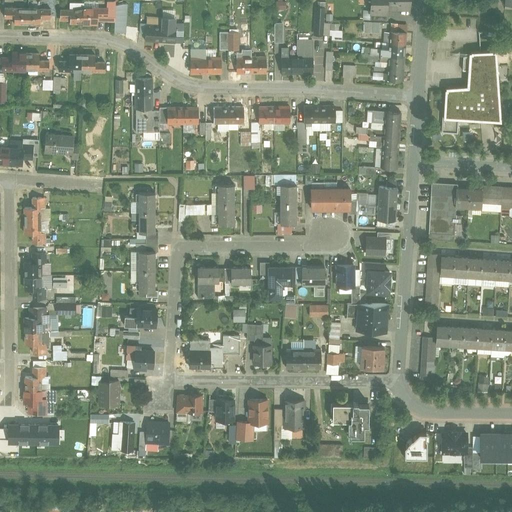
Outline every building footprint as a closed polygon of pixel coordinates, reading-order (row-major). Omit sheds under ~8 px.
[(275,0),(276,9),(286,8),(286,0),(275,0)] [(410,0),(372,0),(371,14),(387,15),(388,9),(410,10),(410,0)] [(28,5),(5,4),(5,13),(15,13),(15,20),(28,21),(28,5)] [(52,6),(28,5),(28,21),(41,21),(41,15),(51,15),(52,6)] [(85,7),(62,6),(61,15),(72,15),(71,22),(84,23),(85,7)] [(107,8),(85,7),(84,23),(97,23),(98,16),(107,17),(107,8)] [(324,11),(317,10),(315,34),(324,35),(324,23),(325,8),(324,11)] [(363,32),(380,32),(380,21),(363,21),(363,32)] [(163,25),(149,24),(148,40),(161,41),(163,25)] [(178,26),(163,25),(161,41),(177,42),(178,26)] [(229,31),(221,31),(221,49),(229,49),(229,31)] [(239,31),(229,31),(229,49),(239,49),(239,31)] [(391,31),(390,42),(390,43),(406,44),(407,32),(397,31),(391,31)] [(313,40),(298,40),(298,56),(298,72),(313,73),(313,40)] [(406,44),(390,43),(390,42),(383,42),(383,48),(372,48),(371,54),(405,56),(406,44)] [(290,48),(283,48),(283,73),(298,72),(298,56),(289,56),(290,48)] [(497,50),(472,51),(472,55),(471,70),(472,70),(473,87),(446,89),(444,117),(502,121),(497,50)] [(27,53),(14,52),(14,59),(4,59),(4,69),(26,69),(27,69),(27,53)] [(40,53),(27,53),(27,69),(50,69),(50,60),(40,60),(40,53)] [(371,54),(367,53),(366,60),(381,61),(389,61),(388,67),(404,68),(405,56),(371,54)] [(83,54),(71,54),(71,61),(61,61),(60,69),(83,70),(83,54)] [(96,55),(83,54),(83,70),(106,71),(106,62),(96,62),(96,55)] [(472,55),(464,56),(463,70),(471,70),(472,55)] [(252,56),(237,57),(237,73),(252,72),(252,56)] [(267,56),(252,56),(252,72),(267,72),(267,56)] [(207,57),(192,57),(192,73),(207,73),(207,57)] [(221,57),(207,57),(207,73),(221,73),(221,57)] [(356,65),(344,64),(344,76),(356,77),(356,65)] [(404,68),(388,67),(388,73),(385,72),(385,73),(384,78),(404,80),(404,68)] [(153,78),(137,78),(137,93),(153,92),(153,78)] [(52,89),(52,79),(43,79),(42,89),(52,89)] [(153,92),(137,93),(137,107),(153,107),(153,92)] [(183,106),(170,106),(170,122),(183,122),(183,106)] [(199,106),(183,106),(183,122),(199,122),(199,106)] [(275,106),(260,106),(260,111),(258,111),(258,122),(260,122),(275,122),(275,106)] [(298,106),(275,106),(275,122),(290,122),(290,115),(298,115),(298,106)] [(321,106),(306,106),(306,122),(306,125),(314,125),(313,122),(320,122),(321,106)] [(336,106),(321,106),(320,122),(336,122),(336,106)] [(230,107),(215,107),(215,123),(230,123),(230,107)] [(244,107),(230,107),(230,123),(244,123),(244,107)] [(402,112),(386,110),(385,122),(401,123),(402,112)] [(40,119),(39,111),(27,112),(27,119),(40,119)] [(258,122),(252,122),(252,132),(252,142),(260,142),(261,134),(260,122),(258,122)] [(401,123),(385,122),(384,129),(384,134),(400,135),(401,123)] [(366,139),(367,126),(357,126),(356,139),(366,139)] [(307,128),(299,128),(299,151),(307,151),(307,143),(307,128)] [(252,132),(242,132),(242,145),(252,145),(252,142),(252,132)] [(74,136),(46,134),(45,151),(54,152),(54,151),(59,151),(65,152),(65,151),(73,152),(74,144),(74,136)] [(400,135),(384,134),(384,140),(383,146),(399,147),(400,135)] [(23,147),(11,146),(9,162),(22,163),(23,155),(33,156),(34,143),(27,143),(27,146),(23,146),(23,147)] [(11,146),(0,145),(0,161),(9,162),(11,146)] [(399,147),(383,146),(382,166),(382,167),(398,168),(399,147)] [(186,168),(194,168),(194,159),(185,160),(186,168)] [(382,166),(363,165),(363,174),(377,174),(377,166),(382,167),(382,166)] [(243,174),(243,188),(254,188),(254,174),(243,174)] [(443,183),(432,182),(432,185),(432,189),(429,239),(454,240),(455,223),(461,223),(462,215),(456,214),(457,205),(456,205),(457,187),(458,187),(458,184),(457,184),(457,185),(443,184),(443,183)] [(297,183),(281,184),(281,203),(297,203),(297,183)] [(235,184),(219,184),(219,203),(235,203),(235,184)] [(398,186),(380,185),(379,202),(397,203),(398,186)] [(503,187),(483,186),(482,189),(482,202),(502,204),(503,187)] [(458,187),(457,187),(456,205),(457,205),(469,206),(470,188),(458,187)] [(511,188),(503,187),(502,204),(511,204),(511,188)] [(325,188),(312,188),(312,208),(325,208),(325,188)] [(338,188),(325,188),(325,208),(338,208),(338,188)] [(351,188),(338,188),(338,208),(351,208),(351,199),(351,188)] [(482,189),(470,188),(469,206),(481,207),(482,202),(482,189)] [(155,191),(140,192),(140,211),(156,211),(155,191)] [(369,192),(358,192),(358,199),(357,204),(368,204),(368,203),(369,192)] [(46,197),(33,197),(33,207),(25,207),(25,220),(41,220),(41,207),(42,207),(42,203),(46,203),(46,197)] [(397,203),(379,202),(379,204),(368,203),(368,204),(367,213),(378,214),(378,218),(396,219),(397,203)] [(235,203),(219,203),(219,223),(235,223),(235,203)] [(297,203),(281,203),(281,223),(297,223),(297,203)] [(203,204),(187,204),(186,213),(203,213),(203,204)] [(368,204),(357,204),(357,213),(367,213),(368,204)] [(156,211),(140,211),(140,231),(147,231),(156,231),(156,211)] [(41,220),(25,220),(25,233),(33,233),(33,243),(46,242),(46,232),(41,232),(41,220)] [(378,237),(368,237),(367,254),(385,254),(386,238),(386,237),(378,237)] [(147,251),(140,251),(141,270),(156,270),(156,251),(147,251)] [(46,252),(33,252),(34,262),(25,262),(26,275),(42,275),(42,274),(42,262),(43,263),(43,259),(46,259),(46,252)] [(456,257),(442,256),(442,260),(441,267),(441,273),(455,274),(456,257)] [(470,258),(456,257),(455,274),(469,275),(470,258)] [(483,259),(470,258),(469,275),(482,276),(483,259)] [(497,260),(483,259),(482,276),(496,277),(497,260)] [(511,261),(497,260),(496,277),(510,278),(511,261)] [(270,261),(261,262),(261,273),(265,273),(270,273),(270,266),(270,261)] [(385,262),(367,261),(366,270),(369,270),(369,269),(384,270),(385,262)] [(355,264),(337,265),(337,286),(352,285),(355,285),(355,264)] [(290,266),(270,266),(270,273),(270,297),(282,297),(282,283),(290,283),(290,266)] [(325,266),(302,266),(302,284),(325,284),(325,266)] [(441,267),(429,266),(426,309),(438,310),(441,273),(441,267)] [(219,267),(198,267),(198,297),(212,297),(212,281),(219,281),(219,280),(219,268),(219,267)] [(252,267),(232,267),(232,282),(252,282),(252,267)] [(384,270),(369,269),(369,270),(368,290),(389,292),(391,271),(384,270)] [(156,270),(141,270),(141,289),(147,289),(156,289),(156,270)] [(52,274),(42,274),(42,275),(42,287),(46,287),(46,288),(52,287),(52,274)] [(42,275),(26,275),(26,288),(34,288),(34,298),(46,298),(46,288),(46,287),(42,287),(42,275)] [(67,286),(67,276),(52,276),(52,286),(67,286)] [(510,278),(496,277),(496,284),(509,285),(510,278)] [(361,285),(355,285),(352,285),(352,303),(361,303),(361,285)] [(58,303),(57,303),(57,313),(76,313),(76,303),(70,303),(58,303)] [(352,303),(348,303),(348,316),(358,316),(358,329),(387,330),(387,322),(386,322),(386,308),(388,308),(388,303),(361,303),(352,303)] [(111,316),(111,305),(97,305),(97,316),(111,316)] [(297,306),(286,305),(285,317),(297,318),(297,306)] [(328,305),(310,305),(310,316),(328,316),(328,305)] [(138,307),(131,306),(131,315),(125,315),(125,324),(138,325),(138,324),(137,324),(138,307)] [(158,308),(138,307),(137,324),(138,324),(156,326),(158,308)] [(34,308),(34,317),(26,317),(26,330),(42,330),(42,318),(43,318),(43,314),(46,314),(46,308),(34,308)] [(341,322),(331,322),(330,338),(340,338),(341,322)] [(257,324),(248,323),(248,324),(248,331),(247,339),(255,340),(255,344),(263,344),(263,336),(263,332),(257,332),(257,324)] [(452,327),(438,326),(437,336),(436,343),(451,344),(452,327)] [(465,327),(452,327),(451,344),(464,345),(465,327)] [(479,328),(465,327),(464,345),(478,346),(479,328)] [(493,329),(479,328),(478,346),(492,346),(493,329)] [(506,330),(493,329),(492,346),(505,347),(506,330)] [(42,330),(26,330),(26,344),(34,343),(34,353),(47,353),(47,347),(49,347),(49,343),(50,343),(50,335),(50,331),(42,330)] [(240,335),(224,335),(224,347),(224,353),(240,353),(240,335)] [(437,336),(425,335),(422,378),(434,379),(436,343),(437,336)] [(272,337),(263,336),(263,344),(255,344),(255,363),(271,363),(272,337)] [(211,339),(191,339),(191,340),(191,349),(191,350),(191,366),(210,366),(210,367),(211,367),(224,367),(225,367),(224,367),(224,353),(224,347),(210,347),(211,339)] [(142,345),(128,344),(127,356),(129,356),(134,357),(135,349),(141,349),(142,345)] [(385,347),(363,345),(362,366),(384,367),(385,347)] [(141,349),(135,349),(134,357),(134,367),(134,368),(147,368),(147,366),(154,366),(155,350),(141,349)] [(304,349),(287,349),(287,367),(304,367),(304,349)] [(321,349),(304,349),(304,367),(321,367),(321,349)] [(340,353),(328,352),(327,363),(340,364),(340,353)] [(47,366),(34,366),(34,376),(26,376),(26,389),(42,389),(42,377),(46,377),(47,366)] [(488,392),(488,375),(478,374),(477,391),(488,392)] [(135,389),(144,389),(144,378),(135,378),(135,389)] [(120,380),(111,380),(111,382),(101,382),(101,404),(120,404),(120,380)] [(42,389),(26,389),(25,389),(25,403),(33,403),(33,412),(46,413),(47,390),(42,390),(42,389)] [(188,394),(178,394),(177,412),(188,412),(188,394)] [(202,394),(188,394),(188,412),(192,412),(202,412),(202,394)] [(234,399),(218,399),(218,419),(234,419),(234,399)] [(268,399),(250,399),(250,421),(254,422),(259,422),(259,420),(268,420),(268,399)] [(305,399),(285,399),(285,409),(284,427),(304,427),(304,405),(305,405),(305,399)] [(359,402),(353,402),(353,403),(333,402),(333,419),(348,420),(348,435),(365,435),(365,423),(369,423),(369,403),(359,403),(359,402)] [(285,409),(275,409),(274,421),(283,421),(283,427),(284,427),(285,409)] [(146,443),(168,444),(169,421),(147,420),(147,431),(146,443)] [(250,421),(238,420),(237,438),(253,439),(254,422),(250,421)] [(283,421),(274,421),(274,440),(283,440),(283,427),(283,421)] [(134,422),(119,422),(119,430),(123,431),(122,450),(132,450),(134,422)] [(9,442),(58,443),(58,439),(58,429),(58,425),(9,424),(9,442)] [(111,449),(122,450),(123,431),(119,430),(112,430),(111,449)] [(146,443),(147,431),(140,431),(138,449),(145,449),(146,443)] [(418,431),(403,446),(403,455),(426,455),(426,437),(425,437),(425,431),(418,431)] [(460,431),(451,431),(451,433),(443,433),(443,442),(441,444),(441,448),(443,450),(443,452),(465,452),(467,452),(467,447),(467,433),(460,433),(460,431)] [(505,433),(497,433),(496,456),(508,456),(509,431),(505,431),(505,433)] [(497,433),(481,433),(481,451),(481,456),(482,456),(496,456),(497,433)] [(343,444),(317,443),(317,456),(343,457),(343,444)] [(376,447),(364,446),(364,457),(376,458),(376,447)] [(467,447),(467,452),(465,452),(465,464),(473,464),(473,451),(473,447),(467,447)] [(481,451),(473,451),(473,464),(473,467),(482,467),(482,456),(481,456),(481,451)]
